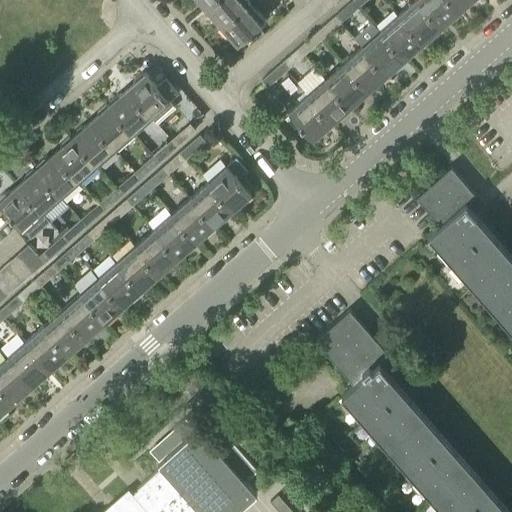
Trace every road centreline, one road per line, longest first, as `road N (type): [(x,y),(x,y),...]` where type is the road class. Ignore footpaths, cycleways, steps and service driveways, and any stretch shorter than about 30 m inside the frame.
road 1 (residential): [(0,483),(313,208)]
road 2 (residential): [(313,208),(511,34)]
road 3 (residential): [(313,208),(143,16)]
road 4 (residential): [(143,16),(20,126),(0,134)]
